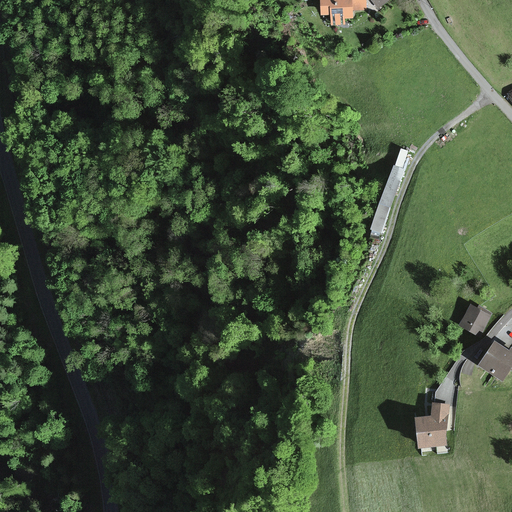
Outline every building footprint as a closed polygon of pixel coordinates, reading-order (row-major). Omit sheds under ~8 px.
[(327,0),(328,15),(335,15),(335,27),(350,27),(350,17),(358,17),(358,9),(369,9),(368,0),(327,0)] [(400,148),(373,233),(384,236),(411,151),(400,148)] [(476,303),(465,323),(485,334),(498,311),(485,304),(484,307),(476,303)] [(511,349),(499,341),(483,364),(506,379),(511,371),(511,349)] [(452,443),(455,405),(436,404),(435,417),(422,418),(424,445),(452,443)]
